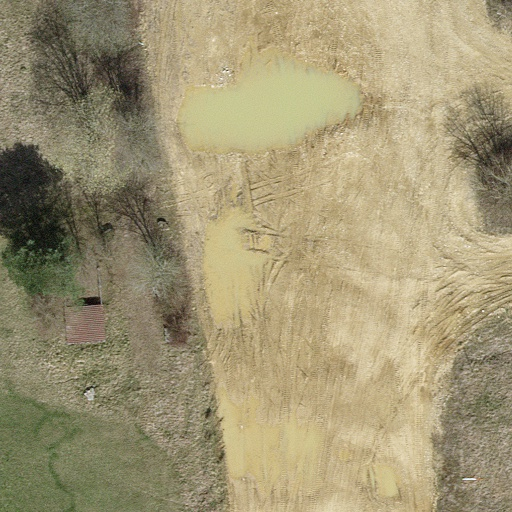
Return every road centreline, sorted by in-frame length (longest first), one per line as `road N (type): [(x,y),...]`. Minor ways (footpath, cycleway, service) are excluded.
road 1 (track): [(243,0),(337,290)]
road 2 (track): [(387,0),(398,79),(381,191),(337,290)]
road 3 (track): [(511,87),(398,79),(265,85)]
road 4 (track): [(337,290),(391,511)]
road 5 (track): [(337,290),(311,511)]
road 6 (track): [(511,260),(337,290)]
